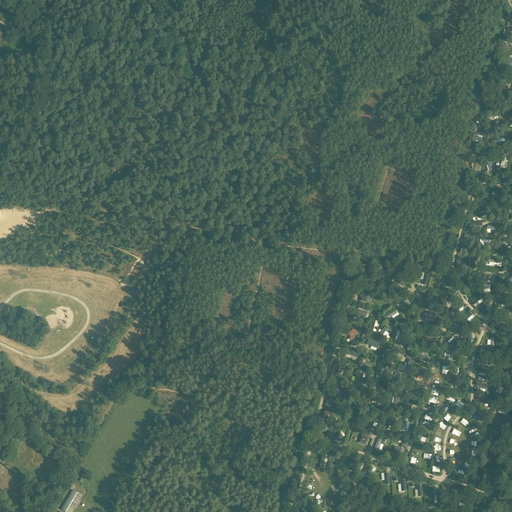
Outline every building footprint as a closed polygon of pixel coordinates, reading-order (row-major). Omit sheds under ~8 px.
[(476,199),(475,202),(479,203),(479,206),(484,207),(485,205),(486,201),(476,199)] [(472,280),(464,285),(466,288),(474,283),(472,280)] [(361,293),(359,302),(367,304),(368,294),(361,293)] [(406,297),(396,303),(399,307),(409,301),(406,297)] [(505,298),(495,304),(497,308),(507,302),(505,298)] [(460,303),(451,310),(454,313),(463,306),(460,303)] [(395,309),(385,315),(388,319),(397,313),(395,309)] [(424,310),(423,317),(424,317),(423,319),(426,320),(427,318),(431,319),(433,312),(424,310)] [(469,312),(461,320),(463,323),(472,315),(469,312)] [(458,322),(449,327),(451,330),(460,325),(458,322)] [(501,326),(499,331),(510,335),(511,330),(501,326)] [(385,327),(380,334),(382,336),(386,332),(389,334),(391,332),(388,329),(385,327)] [(350,332),(347,334),(350,337),(349,339),(351,341),(358,333),(353,329),(350,332)] [(424,336),(422,341),(432,344),(433,340),(424,336)] [(456,338),(447,345),(450,348),(459,341),(456,338)] [(368,340),(366,344),(377,349),(379,344),(368,340)] [(347,350),(345,354),(357,358),(358,354),(347,350)] [(487,350),(487,354),(490,355),(489,359),(494,360),(495,356),(493,355),(494,352),(487,350)] [(387,356),(385,360),(392,363),(395,353),(392,352),(390,357),(387,356)] [(418,353),(416,356),(418,357),(417,359),(420,360),(421,359),(427,361),(428,358),(418,353)] [(410,359),(405,370),(409,372),(414,361),(410,359)] [(336,364),(332,369),(334,370),(333,372),(339,376),(344,369),(336,364)] [(415,371),(414,375),(417,376),(417,379),(423,381),(423,378),(422,378),(423,373),(415,371)] [(369,373),(362,383),(365,385),(372,376),(369,373)] [(376,382),(372,385),(379,393),(383,390),(376,382)] [(336,391),(343,396),(348,389),(340,384),(336,391)] [(501,384),(498,389),(500,390),(498,393),(501,395),(503,392),(507,395),(509,392),(508,392),(509,390),(506,388),(501,384)] [(406,391),(404,396),(417,400),(418,395),(406,391)] [(375,396),(373,400),(383,404),(384,401),(375,396)] [(331,397),(326,402),(332,409),(337,405),(331,397)] [(360,399),(357,402),(363,410),(366,408),(360,399)] [(412,404),(406,402),(404,409),(410,411),(412,404)] [(499,407),(498,412),(499,412),(498,413),(506,415),(507,415),(509,410),(499,407)] [(323,416),(322,420),(328,420),(331,420),(332,415),(329,414),(330,412),(325,410),(324,414),(325,414),(324,416),(323,416)] [(371,410),(365,418),(369,420),(374,412),(371,410)] [(485,415),(478,413),(475,420),(482,423),(485,415)] [(390,416),(387,425),(389,426),(393,427),(394,427),(394,425),(396,418),(390,416)] [(338,433),(332,438),(336,443),(342,437),(338,433)] [(362,435),(359,443),(365,445),(366,443),(367,443),(368,440),(369,438),(362,435)] [(378,438),(374,449),(378,451),(382,440),(378,438)] [(394,447),(392,453),(395,454),(398,456),(399,455),(400,456),(402,449),(394,447)] [(369,466),(364,476),(368,478),(373,468),(369,466)] [(492,470),(483,469),(482,473),(487,473),(487,478),(491,479),(492,470)] [(82,483),(86,477),(80,474),(77,480),(82,483)] [(364,480),(361,484),(370,491),(373,487),(364,480)] [(68,511),(71,511),(79,500),(82,495),(73,490),(62,508),(68,511)] [(462,496),(459,506),(466,508),(468,497),(462,496)] [(306,503),(302,506),(303,507),(307,511),(312,511),(313,511),(306,503)]
